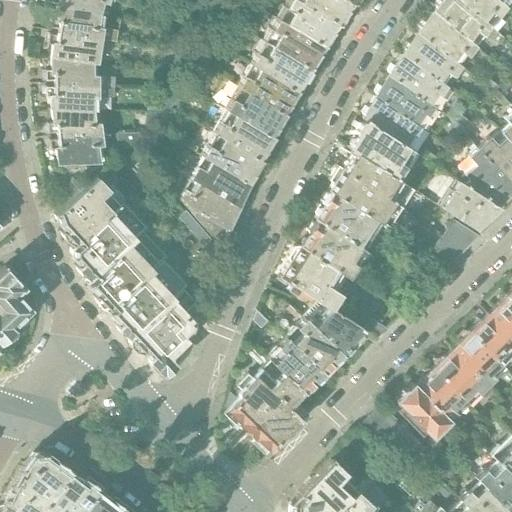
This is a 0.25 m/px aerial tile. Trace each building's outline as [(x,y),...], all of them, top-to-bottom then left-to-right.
[(58,0),(57,5),(102,15),(103,15),(107,0),(111,0),(120,2),(120,1),(128,3),(128,0),(58,0)] [(329,30),(334,23),(296,0),(284,0),(281,6),(275,17),(320,45),(325,44),(331,35),(329,30)] [(348,2),(345,0),(296,0),(334,23),(339,23),(346,13),(344,9),(348,2)] [(490,26),(487,23),(458,0),(437,0),(433,5),(434,8),(431,12),(471,43),(478,34),(481,36),(490,26)] [(504,5),(498,0),(458,0),(487,23),(494,14),(496,17),(505,6),(504,5)] [(100,28),(102,15),(57,5),(55,18),(50,17),(48,27),(56,28),(55,31),(115,40),(117,30),(100,28)] [(225,18),(216,12),(214,16),(223,22),(225,18)] [(471,43),(431,12),(425,20),(421,21),(417,26),(418,29),(415,33),(457,63),(463,54),(466,56),(474,45),(471,43)] [(320,45),(275,17),(261,40),(310,69),(317,57),(316,53),(320,45)] [(49,57),(94,63),(96,63),(97,59),(98,47),(99,44),(99,40),(115,42),(115,40),(55,31),(55,35),(47,34),(46,43),(51,44),(49,57)] [(457,63),(415,33),(409,41),(406,42),(402,47),(402,51),(400,55),(442,83),(449,74),(452,76),(460,65),(457,63)] [(180,52),(197,56),(185,38),(160,34),(157,48),(180,52)] [(205,49),(198,38),(190,44),(197,54),(205,49)] [(302,81),(310,69),(261,40),(247,62),(248,63),(294,89),(298,82),(302,81)] [(446,86),(442,83),(400,55),(394,64),(390,64),(386,70),(387,74),(386,76),(432,106),(446,86)] [(94,74),(94,63),(49,57),(49,70),(43,70),(44,80),(52,80),(52,83),(113,88),(114,77),(96,76),(96,74),(94,74)] [(294,89),(248,63),(234,85),(235,85),(281,111),(285,104),(290,104),(295,94),(294,89)] [(232,77),(222,71),(220,76),(229,82),(232,77)] [(418,127),(432,106),(386,76),(381,84),(377,85),(373,91),(374,95),(372,98),(418,127)] [(504,91),(510,85),(505,80),(495,89),(502,97),(506,93),(504,91)] [(184,91),(184,83),(167,82),(167,90),(184,91)] [(112,97),(113,88),(52,83),(52,87),(44,87),(44,97),(49,97),(49,110),(95,109),(95,98),(96,98),(96,97),(112,97)] [(283,117),(281,111),(235,85),(222,108),(224,109),(269,135),(273,127),(278,127),(283,117)] [(191,90),(186,96),(192,99),(199,103),(202,97),(191,90)] [(507,102),(502,97),(496,91),(487,100),(493,105),(497,101),(503,106),(507,102)] [(418,127),(372,98),(368,106),(364,106),(361,112),(362,116),(360,118),(363,120),(405,146),(418,127)] [(55,135),(100,134),(100,133),(98,122),(96,122),(95,110),(95,109),(49,110),(51,122),(46,123),(46,133),(54,132),(55,135)] [(269,135),(224,109),(217,120),(210,131),(212,132),(257,158),(261,151),(266,150),(271,140),(269,135)] [(511,109),(502,118),(507,123),(498,131),(498,132),(511,146),(511,109)] [(152,125),(168,110),(144,112),(145,131),(152,125)] [(351,151),(407,187),(408,185),(404,183),(402,181),(404,178),(396,172),(411,150),(405,146),(363,120),(363,121),(358,122),(353,130),(354,134),(345,147),(351,151)] [(462,127),(452,120),(447,127),(457,134),(462,127)] [(257,158),(212,132),(198,154),(200,155),(200,156),(246,182),(249,174),(254,173),(260,163),(257,158)] [(511,146),(498,132),(491,139),(488,136),(475,147),(487,162),(490,160),(511,183),(511,146)] [(100,134),(55,135),(55,139),(47,140),(48,149),(54,149),(56,162),(62,161),(62,166),(98,162),(98,160),(101,160),(100,146),(101,145),(101,143),(123,141),(122,133),(100,133),(100,134)] [(128,146),(138,136),(142,133),(123,133),(128,146)] [(467,148),(471,144),(463,135),(458,139),(467,148)] [(197,148),(185,140),(182,144),(195,152),(197,148)] [(507,192),(511,187),(511,183),(490,160),(487,162),(475,147),(466,156),(473,163),(461,174),(462,174),(459,177),(463,181),(461,183),(495,206),(497,207),(507,198),(507,192)] [(396,203),(407,187),(351,151),(340,168),(336,166),(327,180),(330,182),(326,188),(329,190),(386,226),(399,206),(396,203)] [(248,187),(246,182),(200,156),(188,176),(237,209),(238,207),(237,204),(236,204),(238,200),(239,200),(242,199),(248,187)] [(71,245),(117,203),(105,190),(116,180),(109,172),(116,165),(112,160),(94,176),(79,190),(61,206),(53,214),(56,222),(55,223),(61,228),(58,231),(59,232),(61,237),(63,241),(68,243),(71,245)] [(237,209),(188,176),(176,197),(192,216),(194,211),(225,228),(229,220),(232,219),(237,209)] [(495,206),(461,183),(454,178),(437,205),(458,219),(463,211),(477,220),(479,221),(495,207),(495,206)] [(53,197),(61,206),(79,190),(71,181),(53,197)] [(386,226),(329,190),(329,191),(324,192),(319,200),(320,204),(312,217),(315,219),(363,249),(368,253),(371,247),(376,239),(381,243),(390,231),(385,228),(386,226)] [(125,195),(117,203),(71,245),(69,247),(69,255),(76,263),(73,265),(74,266),(75,271),(78,275),(82,278),(86,279),(133,237),(115,218),(132,202),(125,195)] [(160,212),(172,202),(166,195),(154,205),(160,212)] [(228,230),(225,228),(194,211),(192,216),(219,247),(228,230)] [(182,213),(176,218),(189,233),(202,247),(208,241),(182,213)] [(349,271),(363,249),(315,219),(314,220),(310,221),(305,228),(306,233),(298,245),(338,272),(352,280),(355,276),(349,271)] [(451,220),(445,230),(456,237),(469,246),(478,237),(451,220)] [(143,227),(133,237),(86,279),(84,281),(84,283),(94,294),(92,296),(93,297),(94,301),(97,305),(101,308),(105,310),(150,268),(130,247),(147,231),(143,227)] [(445,230),(441,235),(452,242),(456,237),(445,230)] [(441,235),(438,240),(449,247),(452,242),(441,235)] [(456,237),(452,242),(464,250),(469,246),(456,237)] [(438,240),(431,251),(451,263),(460,255),(449,247),(438,240)] [(208,242),(202,247),(208,253),(214,248),(208,242)] [(452,242),(449,247),(460,255),(464,250),(452,242)] [(338,272),(298,245),(292,246),(285,257),(287,261),(278,275),(292,285),(302,291),(301,292),(323,307),(329,306),(334,305),(338,299),(337,294),(338,292),(329,286),(338,272)] [(123,337),(126,338),(185,283),(172,270),(158,282),(152,275),(169,259),(164,255),(150,268),(105,310),(104,310),(105,311),(115,322),(113,324),(114,325),(116,330),(119,334),(123,337)] [(407,278),(413,268),(400,260),(394,269),(407,278)] [(0,343),(13,331),(9,327),(25,312),(25,306),(14,294),(21,288),(16,281),(16,274),(9,267),(2,266),(0,268),(0,343)] [(185,283),(126,338),(127,345),(133,351),(139,352),(140,353),(142,352),(147,357),(147,358),(147,363),(149,366),(152,369),(155,371),(159,371),(160,372),(171,362),(170,362),(177,355),(173,350),(183,339),(181,337),(188,331),(192,321),(190,320),(197,314),(190,306),(193,302),(181,288),(185,284),(185,283)] [(302,291),(292,285),(285,296),(290,300),(292,296),(297,298),(301,292),(302,291)] [(511,302),(504,294),(485,312),(511,339),(511,302)] [(299,316),(289,306),(285,309),(295,319),(299,316)] [(323,307),(304,325),(336,358),(339,354),(345,354),(351,347),(351,342),(360,332),(363,329),(329,306),(323,307)] [(267,322),(255,310),(251,320),(260,328),(267,322)] [(502,365),(511,355),(511,339),(485,312),(467,330),(502,365)] [(336,358),(304,325),(299,321),(282,339),(319,375),(321,373),(321,372),(325,371),(330,366),(332,361),(336,358)] [(502,365),(467,330),(449,348),(483,384),(502,365)] [(314,381),(319,375),(282,339),(264,357),(268,360),(267,361),(290,383),(301,394),(301,393),(303,392),(302,392),(307,390),(312,385),(313,380),(314,381)] [(483,384),(449,348),(441,356),(434,359),(431,366),(465,402),(473,394),(483,384)] [(237,423),(244,430),(290,383),(267,361),(260,369),(259,368),(250,378),(246,374),(235,385),(239,389),(236,393),(238,395),(220,413),(234,426),(237,423)] [(447,420),(465,402),(431,366),(429,368),(422,370),(419,377),(412,384),(447,420)] [(447,420),(412,384),(410,382),(392,400),(400,408),(396,412),(418,435),(422,432),(429,438),(447,420)] [(301,394),(290,383),(244,430),(251,437),(248,440),(262,453),(280,435),(283,435),(304,412),(295,403),(301,397),(301,394)] [(498,392),(489,384),(486,387),(495,395),(498,392)] [(504,405),(495,396),(489,401),(499,410),(504,405)] [(423,448),(379,404),(361,423),(388,450),(404,467),(423,448)] [(471,437),(463,428),(459,432),(467,441),(471,437)] [(511,435),(509,433),(498,445),(496,443),(486,452),(491,457),(511,477),(511,435)] [(332,511),(353,489),(339,476),(343,472),(334,464),(352,445),(346,439),(328,458),(297,491),(298,493),(289,502),(287,511),(332,511)] [(36,511),(65,476),(63,471),(55,464),(49,464),(40,457),(32,458),(22,471),(18,467),(11,477),(0,496),(0,511),(36,511)] [(481,466),(472,475),(508,511),(511,511),(511,477),(491,457),(482,467),(481,466)] [(371,511),(366,507),(369,503),(360,495),(373,480),(374,481),(386,468),(379,462),(368,475),(367,474),(353,489),(332,511),(371,511)] [(474,478),(456,497),(470,511),(508,511),(472,475),(471,476),(474,478)] [(76,511),(92,492),(91,488),(83,482),(77,482),(75,484),(65,476),(36,511),(76,511)] [(117,511),(117,510),(115,508),(114,506),(111,505),(110,504),(107,503),(105,503),(103,502),(100,506),(97,503),(98,501),(91,497),(93,494),(92,492),(76,511),(117,511)] [(470,511),(456,497),(442,510),(438,505),(431,511),(430,511),(419,500),(419,501),(412,494),(405,502),(411,508),(415,511),(470,511)]
